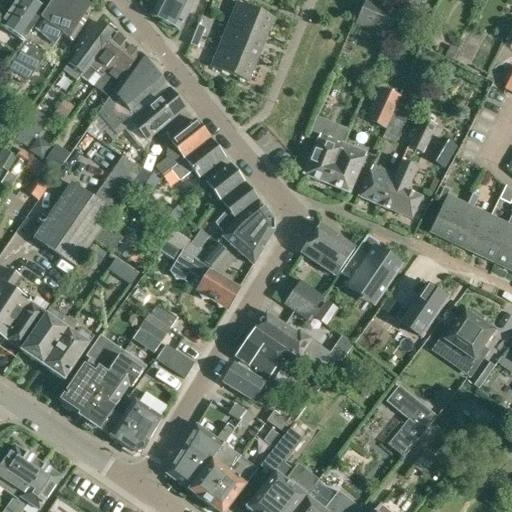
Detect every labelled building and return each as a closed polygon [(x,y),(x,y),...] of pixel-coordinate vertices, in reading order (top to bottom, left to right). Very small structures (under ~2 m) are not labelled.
[(0,26),(23,42),(45,10),(30,0),(14,0),(0,21),(0,26)] [(27,82),(51,46),(53,47),(61,35),(71,42),(92,11),(80,0),(52,0),(45,10),(23,42),(6,68),(27,82)] [(194,0),(200,0),(208,3),(208,0),(158,0),(150,16),(179,31),(194,0)] [(400,0),(398,7),(416,15),(422,0),(421,0),(400,0)] [(228,24),(265,39),(274,18),(236,3),(228,24)] [(356,24),(388,38),(396,18),(364,5),(356,24)] [(80,77),(111,33),(96,22),(62,70),(77,81),(80,77)] [(219,45),(257,60),(265,39),(228,24),(219,45)] [(194,34),(201,37),(205,28),(197,25),(194,34)] [(124,44),(111,33),(80,77),(87,82),(95,73),(100,77),(124,44)] [(190,45),(197,48),(201,37),(194,34),(190,45)] [(137,53),(124,44),(94,87),(107,98),(137,53)] [(210,67),(248,83),(257,60),(219,45),(210,67)] [(449,46),(443,58),(451,61),(456,49),(449,46)] [(163,84),(137,53),(107,98),(100,111),(98,114),(112,132),(133,114),(131,112),(163,84)] [(364,121),(385,130),(399,96),(379,87),(364,121)] [(128,122),(145,143),(151,137),(159,130),(184,109),(168,90),(143,110),(128,122)] [(71,107),(62,102),(54,113),(62,119),(71,107)] [(15,140),(25,148),(35,134),(37,136),(48,120),(35,111),(15,140)] [(390,116),(385,130),(381,139),(394,145),(404,123),(391,117),(390,116)] [(418,129),(417,128),(408,147),(422,154),(435,126),(422,120),(418,129)] [(163,177),(171,171),(170,170),(209,140),(194,121),(169,140),(177,151),(166,161),(156,168),(163,177)] [(303,175),(326,185),(343,144),(320,134),(303,175)] [(50,149),(37,140),(27,153),(40,163),(50,149)] [(170,170),(171,171),(178,182),(193,171),(199,179),(224,159),(209,140),(170,170)] [(326,185),(349,194),(366,153),(343,144),(326,185)] [(23,165),(2,151),(0,153),(0,168),(15,178),(23,165)] [(21,152),(17,159),(25,165),(23,168),(39,180),(46,169),(41,166),(21,152)] [(56,176),(64,164),(50,154),(41,166),(46,169),(56,176)] [(93,241),(103,227),(113,213),(130,187),(142,171),(121,157),(92,198),(70,183),(32,239),(75,268),(82,258),(90,246),(93,241)] [(380,207),(410,221),(421,198),(408,192),(415,176),(419,167),(401,160),(397,168),(394,175),(380,207)] [(221,202),(243,183),(229,164),(205,183),(221,202)] [(358,197),(380,207),(394,175),(372,165),(358,197)] [(158,182),(142,171),(130,187),(147,198),(158,182)] [(214,224),(223,235),(235,221),(258,202),(243,183),(221,202),(227,209),(214,224)] [(429,232),(451,243),(468,206),(466,205),(447,196),(449,191),(443,188),(438,200),(443,202),(429,232)] [(498,201),(509,207),(511,200),(511,193),(505,188),(498,201)] [(468,206),(451,243),(472,253),(490,217),(473,209),(478,197),(472,194),(466,205),(468,206)] [(221,238),(252,266),(274,230),(274,222),(258,202),(235,221),(223,235),(221,238)] [(511,227),(511,213),(507,225),(490,217),(472,253),(494,263),(511,227)] [(300,254),(334,277),(354,249),(320,225),(300,254)] [(103,227),(93,241),(111,253),(121,239),(103,227)] [(511,227),(494,263),(511,272),(511,227)] [(167,240),(182,250),(189,241),(173,231),(167,240)] [(213,270),(200,261),(182,250),(167,240),(166,241),(159,252),(176,263),(170,273),(175,281),(184,282),(190,274),(202,282),(196,292),(198,293),(201,300),(210,300),(216,304),(218,309),(223,308),(226,310),(240,288),(221,277),(222,275),(213,270)] [(182,250),(200,261),(207,253),(190,242),(190,241),(189,241),(182,250)] [(216,243),(207,253),(200,261),(213,270),(228,253),(216,243)] [(102,254),(90,246),(82,258),(94,266),(102,254)] [(340,274),(353,283),(352,284),(352,285),(352,286),(352,288),(352,289),(352,291),(353,292),(354,294),(355,294),(356,295),(358,296),(359,296),(360,296),(361,296),(362,296),(363,295),(364,294),(365,293),(366,292),(377,300),(400,266),(386,256),(383,261),(372,253),(369,258),(357,250),(340,274)] [(107,270),(129,287),(137,275),(116,259),(107,270)] [(6,341),(19,350),(44,313),(43,312),(48,306),(36,297),(31,304),(13,292),(22,279),(9,271),(1,284),(0,283),(0,336),(6,340),(6,341)] [(315,308),(322,298),(300,283),(284,306),(306,320),(307,319),(315,308)] [(423,339),(449,300),(429,286),(410,314),(402,308),(395,319),(403,324),(403,325),(423,339)] [(399,306),(389,300),(383,309),(393,316),(399,306)] [(307,319),(320,330),(323,325),(326,327),(338,310),(326,301),(319,311),(315,308),(307,319)] [(147,316),(169,331),(177,319),(156,306),(149,315),(148,314),(147,316)] [(41,366),(73,319),(69,316),(68,317),(65,315),(64,316),(50,307),(44,315),(19,352),(41,367),(41,366)] [(442,338),(480,364),(488,352),(485,349),(496,332),(482,322),(484,318),(472,310),(469,313),(467,312),(458,324),(454,321),(442,338)] [(315,371),(328,380),(340,361),(310,340),(298,331),(296,334),(265,313),(253,331),(286,353),(287,351),(298,358),(315,371)] [(138,329),(161,344),(169,331),(147,316),(138,329)] [(78,323),(73,319),(41,366),(41,367),(63,382),(88,345),(89,345),(94,338),(80,328),(75,336),(71,333),(78,323)] [(281,360),(286,353),(253,331),(235,358),(248,367),(256,356),(261,359),(255,369),(269,378),(281,360)] [(77,417),(122,352),(99,336),(85,357),(98,365),(93,372),(83,365),(58,401),(61,403),(61,408),(69,413),(73,411),(78,415),(76,417),(77,417)] [(156,361),(184,380),(194,364),(193,364),(166,346),(156,361)] [(95,429),(103,435),(122,404),(118,402),(124,393),(125,393),(129,387),(131,388),(145,367),(122,352),(77,417),(80,419),(84,421),(84,426),(91,430),(95,429)] [(511,375),(511,373),(511,363),(504,358),(499,365),(511,375)] [(252,402),(268,411),(280,392),(283,387),(273,381),(264,383),(234,365),(222,383),(252,402)] [(163,369),(158,378),(179,390),(184,381),(163,369)] [(398,384),(386,400),(425,431),(437,416),(398,384)] [(122,450),(131,456),(133,454),(140,452),(162,419),(133,400),(128,408),(122,404),(103,435),(109,438),(123,447),(122,450)] [(228,415),(238,421),(245,411),(235,404),(228,415)] [(240,419),(241,420),(248,426),(254,418),(245,411),(240,419)] [(266,421),(284,434),(291,424),(273,411),(266,421)] [(233,431),(226,426),(215,440),(195,425),(182,447),(207,465),(221,444),(222,445),(233,431)] [(273,450),(287,460),(303,439),(289,429),(273,450)] [(387,446),(403,458),(416,442),(400,430),(387,446)] [(260,444),(270,451),(279,439),(270,431),(260,444)] [(188,491),(205,504),(227,473),(239,457),(222,445),(221,444),(207,465),(188,491)] [(0,489),(1,491),(6,483),(16,490),(0,511),(8,511),(41,465),(13,446),(4,460),(3,460),(0,464),(0,489)] [(165,475),(188,491),(207,465),(182,447),(165,475)] [(413,466),(423,475),(436,459),(426,450),(413,466)] [(205,504),(215,511),(225,511),(235,499),(257,470),(239,457),(227,473),(205,504)] [(281,463),(271,476),(245,509),(248,511),(293,511),(305,498),(287,484),(285,482),(293,472),(281,463)] [(60,478),(41,465),(8,511),(21,511),(27,503),(38,511),(60,478)] [(359,511),(360,511),(337,492),(329,501),(322,511),(305,498),(293,511),(359,511)] [(76,511),(58,500),(50,511),(76,511)]
